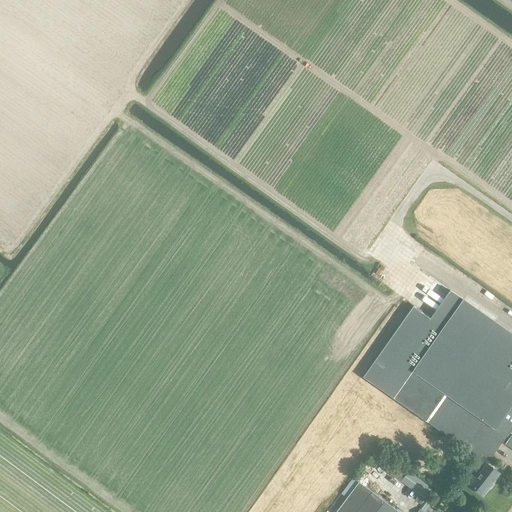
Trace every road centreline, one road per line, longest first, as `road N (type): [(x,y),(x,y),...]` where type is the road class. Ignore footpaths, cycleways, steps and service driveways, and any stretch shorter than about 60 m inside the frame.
road 1 (unknown): [(511,215),(455,176),(435,172),(397,210),(391,231),(511,320)]
road 2 (track): [(130,92),(368,261)]
road 3 (track): [(185,0),(129,96),(100,127),(0,55)]
road 4 (track): [(100,127),(12,244),(0,242)]
